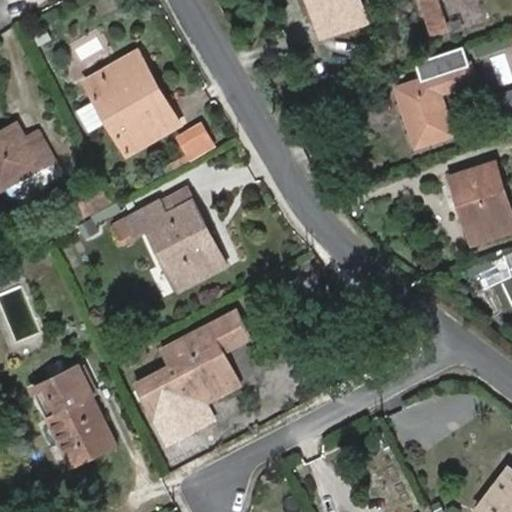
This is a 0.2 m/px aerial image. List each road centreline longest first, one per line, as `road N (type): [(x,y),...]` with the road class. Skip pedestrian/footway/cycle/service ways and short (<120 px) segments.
road 1 (residential): [(462,341),(365,266),(323,222),(188,0)]
road 2 (residential): [(462,341),(256,455),(213,497)]
